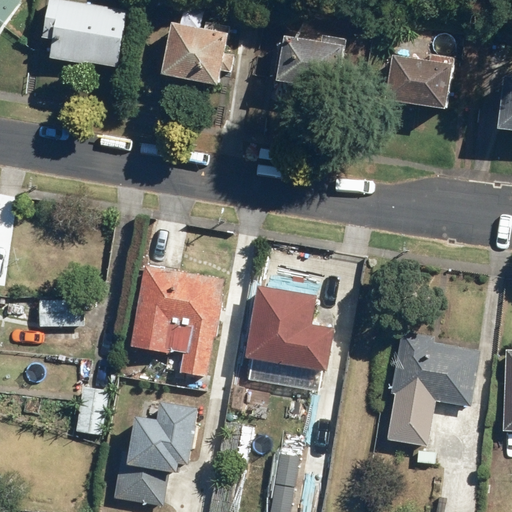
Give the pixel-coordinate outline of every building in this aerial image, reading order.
[(0,0),(0,33),(24,0),(0,0)] [(107,0),(56,0),(50,35),(63,37),(59,58),(128,64),(138,5),(107,0)] [(291,15),(290,32),(287,81),(356,86),(359,37),(322,35),(323,18),(291,15)] [(242,26),(184,16),(176,67),(234,76),(242,26)] [(463,103),(466,55),(406,52),(404,99),(463,103)] [(10,243),(0,241),(0,283),(5,284),(10,243)] [(223,278),(144,265),(131,346),(171,353),(171,349),(184,351),(181,371),(208,375),(223,278)] [(318,293),(259,284),(247,356),(330,370),(337,328),(313,324),(318,293)] [(84,297),(39,298),(40,326),(84,325),(84,297)] [(434,335),(400,331),(392,392),(397,393),(391,439),(431,444),(437,399),(473,404),(480,349),(433,343),(434,335)] [(110,388),(84,384),(76,429),(103,434),(110,388)] [(332,422),(285,414),(277,464),(323,471),(332,422)] [(216,434),(154,424),(147,465),(209,476),(216,434)] [(454,433),(439,432),(437,448),(453,450),(454,433)] [(201,511),(207,482),(154,473),(148,511),(151,511),(201,511)] [(246,511),(249,492),(211,487),(208,511),(246,511)]
